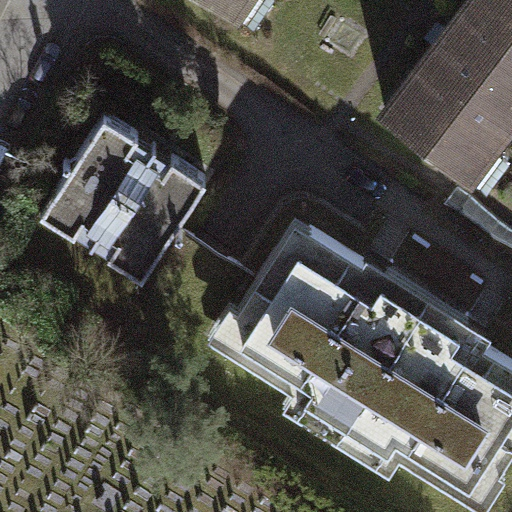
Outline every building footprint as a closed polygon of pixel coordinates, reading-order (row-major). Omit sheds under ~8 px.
[(217,0),(234,11),(241,0),(217,0)] [(511,0),(468,0),(384,106),(463,169),(511,107),(511,0)] [(82,216),(99,227),(146,154),(130,144),(137,132),(102,109),(38,207),(73,229),(82,216)] [(162,165),(146,154),(99,227),(120,240),(132,221),(161,240),(205,173),(171,151),(162,165)] [(483,455),(511,407),(511,357),(480,337),(478,340),(455,326),(451,332),(375,284),(381,275),(360,262),(364,257),(311,224),(255,315),(242,307),(221,341),(466,494),(488,458),(483,455)]
